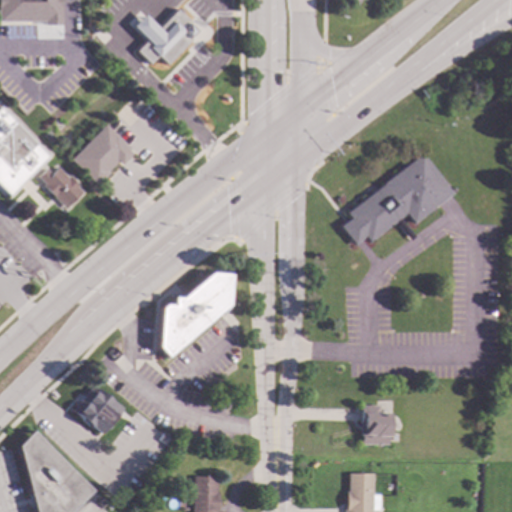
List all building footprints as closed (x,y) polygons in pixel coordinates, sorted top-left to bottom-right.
[(0,0),(57,0),(57,24),(39,23),(39,20),(0,19),(0,0)] [(187,22),(185,24),(193,31),(186,38),(188,40),(164,64),(157,57),(154,59),(154,58),(147,65),(133,51),(174,9),(187,22)] [(0,111),(44,156),(6,195),(0,188),(0,111)] [(127,149),(126,151),(129,154),(118,166),(114,162),(104,172),(106,173),(93,186),(67,160),(102,124),(127,149)] [(448,193),(409,223),(401,214),(364,242),(360,237),(349,245),(335,225),(345,217),(341,212),(378,183),(377,183),(418,152),(448,193)] [(66,177),(68,176),(76,185),(75,187),(80,192),(63,208),(41,185),(42,183),(35,176),(44,168),(49,173),(56,167),(66,177)] [(226,273),(223,304),(218,309),(162,357),(153,346),(156,307),(161,303),(169,304),(169,297),(170,296),(177,297),(207,272),(226,273)] [(118,407),(98,434),(69,411),(89,385),(118,407)] [(374,405),(373,412),(383,413),(383,444),(355,443),(356,404),(374,405)] [(88,490),(66,511),(30,511),(14,445),(29,430),(88,490)] [(368,473),(368,494),(375,494),(375,510),(368,509),(367,511),(340,511),(341,490),(343,490),(344,473),(368,473)] [(214,477),(212,509),(216,509),(215,511),(188,511),(191,475),(214,477)]
